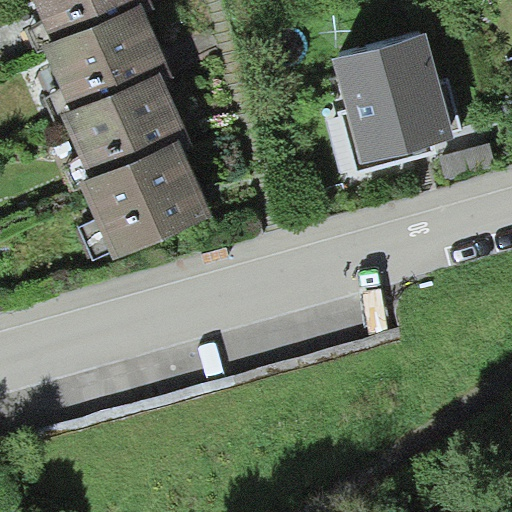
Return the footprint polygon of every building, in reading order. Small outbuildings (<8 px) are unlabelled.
[(152,0),(33,0),(52,42),(143,4),(146,13),(156,8),(152,0)] [(146,13),(143,4),(52,42),(44,46),(72,112),(162,73),(166,83),(174,79),(146,13)] [(424,40),(336,67),(366,165),(454,138),(424,40)] [(166,83),(162,73),(72,112),(63,116),(91,180),(181,140),(185,150),(194,146),(166,83)] [(185,150),(181,140),(91,180),(81,185),(116,261),(215,219),(185,150)]
